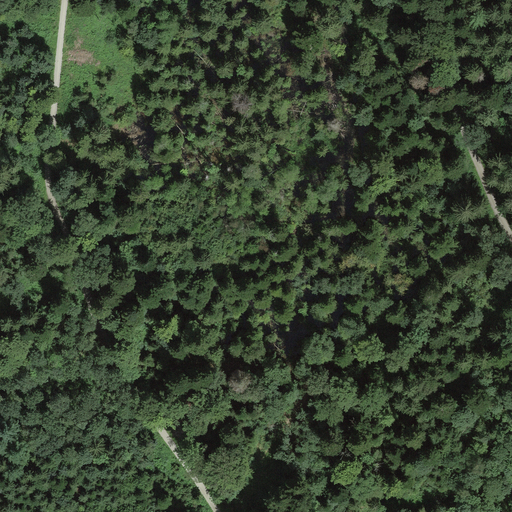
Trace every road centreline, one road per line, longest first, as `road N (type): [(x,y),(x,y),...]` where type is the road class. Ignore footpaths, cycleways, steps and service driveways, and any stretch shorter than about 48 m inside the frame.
road 1 (track): [(68,0),(53,187),(114,346),(219,511)]
road 2 (track): [(511,271),(491,249),(446,0)]
